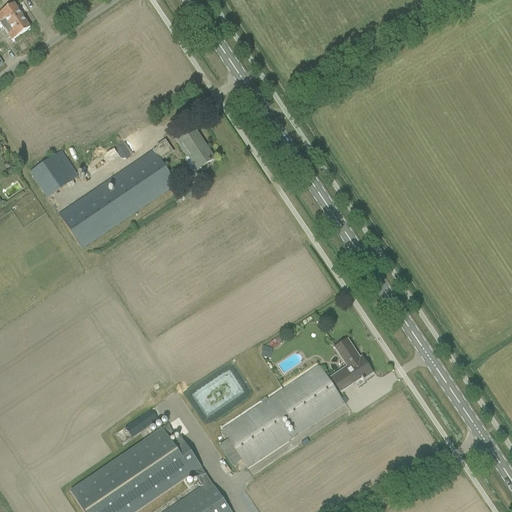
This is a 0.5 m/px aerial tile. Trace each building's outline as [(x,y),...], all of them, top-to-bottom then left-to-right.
[(0,13),(0,24),(3,29),(21,17),(13,5),(0,13)] [(21,17),(3,29),(11,41),(29,29),(21,17)] [(187,129),(179,135),(174,138),(187,158),(185,159),(185,162),(192,173),(195,173),(200,170),(201,171),(203,172),(207,170),(207,167),(206,165),(213,160),(205,147),(203,149),(193,135),(195,134),(196,134),(195,133),(191,136),(187,129)] [(156,149),(58,216),(81,250),(175,187),(159,163),(173,154),(164,141),(156,147),(156,149)] [(54,156),(29,173),(34,182),(45,197),(47,200),(78,178),(78,177),(77,176),(61,152),(54,156)] [(244,246),(246,255),(252,253),(250,245),(244,246)] [(330,378),(334,384),(340,393),(361,379),(363,381),(364,380),(363,380),(371,374),(361,359),(356,361),(353,356),(356,355),(346,341),(334,350),(346,368),(330,378)] [(260,357),(270,359),(272,349),(262,347),(260,357)] [(221,432),(227,441),(218,446),(232,467),(240,461),(246,470),(344,405),(318,367),(221,432)] [(223,371),(183,391),(196,416),(236,396),(223,371)] [(165,427),(69,492),(82,511),(137,511),(193,474),(202,487),(209,482),(179,439),(171,444),(164,434),(169,430),(165,427)] [(118,427),(107,435),(113,444),(124,435),(118,427)] [(229,511),(209,482),(202,487),(165,511),(229,511)]
